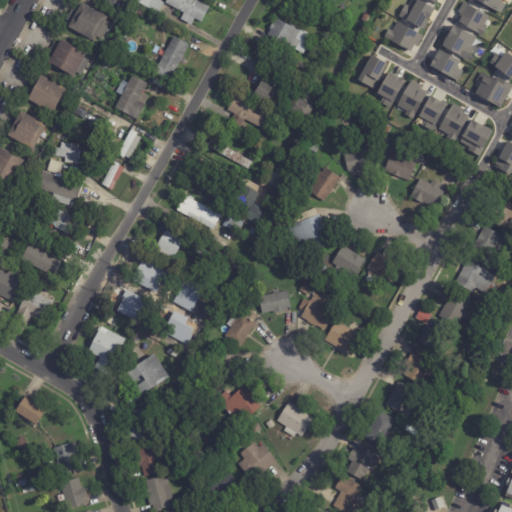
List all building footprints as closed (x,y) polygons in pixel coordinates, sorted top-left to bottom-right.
[(159,0),(164,3),(158,13),(135,0),(159,0)] [(191,24),(181,18),(184,12),(165,2),(166,0),(197,0),(209,6),(201,21),(194,18),(191,24)] [(411,0),(418,0),(434,9),(423,29),(407,20),(405,20),(398,16),(405,4),(407,6),(411,0)] [(502,0),(501,2),(506,4),(500,14),(486,6),(484,8),(468,0),(502,0)] [(82,2),(107,16),(93,40),(67,26),(81,2),(82,2)] [(462,2),(488,16),(483,26),(486,28),(481,35),(455,21),(459,14),(456,12),(462,2)] [(144,11),(141,15),(137,13),(133,20),(126,17),(133,5),(144,11)] [(365,13),(369,15),(366,22),(361,19),(365,13)] [(300,30),(296,38),(301,40),(296,49),(267,34),(270,29),(270,28),(272,23),(273,23),(276,18),(290,25),(291,24),(301,29),(300,30)] [(397,21),(423,36),(417,46),(414,45),(410,51),(384,36),(388,28),(392,31),(397,21)] [(454,25),(475,37),(470,47),(472,48),(466,60),(442,46),(443,44),(442,43),(446,38),(454,25)] [(185,42),(189,45),(170,80),(154,72),(174,36),(185,42)] [(62,39),(86,52),(83,57),(89,60),(81,75),(75,72),(73,77),(47,62),(61,38),(62,39)] [(334,46),(331,54),(324,51),(328,40),(335,43),(334,46)] [(439,49),(460,61),(457,67),(463,71),(457,81),(429,65),(439,49)] [(505,52),(511,57),(511,79),(489,62),(494,56),(500,60),(505,52)] [(371,55),(387,64),(374,89),(357,80),(371,55)] [(388,72),(405,81),(389,108),(379,103),(383,96),(377,93),(388,72)] [(480,72),(475,81),(480,83),(474,93),(500,108),(511,86),(497,77),(495,80),(480,72)] [(42,75),(66,88),(52,113),(27,99),(41,74),(42,75)] [(142,93),(138,100),(145,104),(137,119),(115,107),(132,75),(147,83),(142,93)] [(279,88),(271,104),(252,94),(261,78),(279,88)] [(411,80),(421,85),(419,88),(426,92),(412,118),(404,114),(406,111),(397,105),(411,80)] [(245,119),(239,130),(228,124),(234,114),(227,110),(235,95),(250,103),(252,100),(272,111),(263,129),(245,119)] [(307,99),(315,103),(306,120),(286,109),(293,95),(303,100),(305,97),(307,99)] [(430,95),(440,101),(441,100),(447,103),(435,125),(419,116),(430,95)] [(453,103),(463,109),(462,112),(468,115),(454,140),(447,137),(449,133),(440,128),(453,103)] [(108,111),(106,116),(95,110),(98,105),(109,111),(108,111)] [(329,107),(337,111),(334,118),(326,114),(329,107)] [(80,109),(89,114),(86,120),(77,114),(80,109)] [(21,111),(46,125),(32,149),(6,135),(20,111),(21,111)] [(269,118),(274,121),(270,127),(266,125),(269,118)] [(471,119),(492,131),(479,155),(469,150),(473,143),(462,137),(471,119)] [(385,125),(391,129),(388,134),(382,131),(385,125)] [(137,133),(136,135),(141,138),(129,160),(118,153),(131,130),(137,133)] [(113,133),(115,134),(111,143),(106,140),(111,132),(113,133)] [(207,145),(211,139),(252,162),(248,169),(207,146),(207,145)] [(507,141),(511,143),(511,171),(510,175),(493,166),(507,141)] [(365,170),(360,171),(359,169),(348,171),(344,154),(363,149),(362,145),(373,142),(379,166),(365,170)] [(80,154),(79,164),(64,162),(65,158),(52,156),(54,147),(60,148),(61,143),(78,145),(78,151),(80,151),(80,154)] [(311,145),(318,148),(315,154),(309,150),(311,145)] [(1,148),(0,149),(25,162),(12,186),(0,179),(0,147),(1,147),(1,148)] [(399,177),(384,171),(391,153),(393,154),(395,149),(409,154),(406,160),(416,163),(409,180),(399,177)] [(62,165),(59,175),(47,171),(50,160),(62,164),(62,165)] [(190,182),(198,168),(195,166),(199,160),(215,169),(212,175),(229,184),(220,199),(205,190),(204,192),(198,189),(200,187),(190,182)] [(122,167),(124,168),(112,190),(102,184),(109,170),(105,167),(108,162),(112,165),(114,161),(119,164),(119,165),(122,167)] [(337,175),(340,177),(324,201),(309,191),(316,180),(311,177),(316,169),(321,172),(325,167),(337,175)] [(58,177),(82,185),(76,201),(70,199),(68,206),(51,200),(53,193),(36,188),(42,171),(58,177)] [(441,184),(439,188),(444,191),(435,208),(424,202),(423,204),(411,197),(420,179),(430,184),(433,179),(441,184)] [(270,205),(259,226),(245,218),(247,215),(238,210),(242,203),(231,197),(239,182),(259,193),(257,197),(270,205)] [(193,200),(221,215),(213,229),(207,226),(210,221),(189,210),(186,215),(176,210),(184,196),(188,198),(189,196),(194,198),(193,200)] [(497,203),(501,197),(511,203),(511,222),(507,231),(487,219),(497,203)] [(83,223),(79,231),(72,227),(69,233),(58,228),(62,221),(44,212),(48,205),(83,223)] [(319,214),(329,243),(299,254),(288,226),(290,225),(293,217),(315,209),(317,215),(319,214)] [(229,213),(244,221),(237,234),(223,226),(229,213)] [(8,219),(25,228),(19,239),(2,230),(8,219)] [(482,233),(485,226),(502,236),(489,261),(472,251),(482,233)] [(251,227),(257,229),(254,236),(248,233),(251,227)] [(267,228),(280,235),(273,247),(259,240),(266,228),(267,228)] [(176,237),(183,241),(175,255),(175,256),(172,261),(154,251),(165,231),(167,232),(168,231),(177,236),(176,237)] [(0,237),(11,243),(13,245),(9,254),(6,253),(5,254),(0,251),(0,237)] [(216,242),(219,237),(229,243),(226,248),(216,242)] [(202,242),(214,249),(208,259),(207,258),(202,266),(194,261),(198,254),(191,250),(197,239),(202,242)] [(31,242),(34,243),(35,241),(65,258),(61,264),(59,263),(55,270),(48,265),(51,259),(32,248),(32,247),(28,245),(30,241),(31,242)] [(345,248),(365,259),(355,276),(347,272),(344,277),(334,271),(337,267),(332,264),(343,246),(345,248)] [(14,251),(21,256),(19,261),(11,256),(14,251)] [(378,253),(382,256),(383,255),(394,261),(393,262),(402,267),(393,283),(368,268),(377,253),(378,253)] [(463,269),(468,260),(495,275),(485,294),(476,288),(474,293),(455,283),(463,269)] [(0,269),(7,273),(24,283),(13,303),(0,295),(0,269)] [(175,281),(180,272),(193,279),(186,291),(173,284),(175,281)] [(149,275),(173,290),(166,301),(156,294),(142,319),(122,307),(137,282),(139,283),(145,273),(149,275)] [(302,273),(308,277),(306,281),(299,277),(302,273)] [(368,275),(378,281),(375,286),(365,280),(368,275)] [(304,282),(312,286),(307,295),(299,290),(304,282)] [(439,316),(446,303),(442,300),(449,288),(470,299),(457,325),(439,316)] [(35,293),(52,302),(42,322),(31,316),(26,327),(12,320),(28,289),(35,293)] [(291,307),(286,308),(287,311),(277,314),(277,311),(263,314),(259,297),(273,294),(273,293),(278,292),(278,293),(287,290),(291,307)] [(233,292),(240,299),(234,304),(228,297),(233,292)] [(328,302),(325,308),(334,313),(326,329),(301,316),(303,312),(298,309),(304,299),(309,301),(310,301),(314,294),(329,301),(328,302)] [(242,301),(247,305),(243,309),(239,306),(242,301)] [(254,313),(258,316),(254,321),(257,323),(239,347),(224,336),(230,327),(226,324),(237,310),(241,313),(242,312),(244,314),(248,309),(254,313)] [(416,317),(421,309),(432,315),(426,325),(415,318),(416,317)] [(128,311),(136,316),(133,321),(125,316),(128,311)] [(464,312),(470,314),(466,320),(461,318),(464,312)] [(107,315),(118,321),(115,327),(104,321),(107,315)] [(418,341),(432,317),(452,329),(437,353),(418,341)] [(474,319),(482,324),(478,331),(470,327),(474,319)] [(354,331),(363,337),(352,355),(325,340),(336,321),(349,329),(349,328),(354,331)] [(122,344),(107,375),(94,368),(99,357),(88,352),(100,327),(107,330),(105,335),(122,344)] [(419,352),(437,361),(424,387),(401,375),(411,354),(415,356),(417,351),(419,352)] [(167,352),(171,355),(166,363),(162,360),(167,352)] [(237,354),(239,379),(217,381),(215,355),(237,353),(237,354)] [(142,396),(136,388),(134,390),(129,383),(132,380),(126,372),(154,354),(169,378),(142,396)] [(408,416),(387,405),(399,381),(416,390),(408,406),(412,408),(408,416)] [(254,394),(259,401),(257,402),(261,407),(246,419),(241,413),(235,418),(226,408),(224,410),(216,400),(226,391),(231,397),(244,386),(250,394),(252,392),(254,394)] [(24,398),(45,412),(36,426),(27,420),(25,422),(16,416),(18,414),(15,412),(24,398)] [(290,404),(313,418),(302,437),(277,422),(288,403),(290,404)] [(127,427),(125,421),(128,421),(125,413),(145,408),(148,419),(145,419),(151,438),(132,444),(127,427)] [(382,413),(396,420),(381,447),(365,438),(379,411),(382,413)] [(271,420),(275,426),(270,429),(266,424),(271,420)] [(260,431),(255,434),(251,427),(258,423),(262,430),(260,431)] [(412,428),(418,431),(416,436),(409,433),(412,428)] [(236,443),(232,445),(228,440),(234,436),(238,441),(236,443)] [(16,440),(24,437),(27,446),(19,449),(16,440)] [(202,437),(210,439),(208,447),(200,445),(202,437)] [(144,477),(141,466),(139,467),(136,454),(140,453),(138,446),(154,442),(161,473),(144,477)] [(263,444),(277,462),(252,482),(238,464),(244,459),(240,454),(254,442),(259,448),(263,444)] [(76,461),(79,468),(60,474),(53,449),(71,443),(76,461)] [(353,450),(354,448),(358,451),(360,446),(380,457),(373,471),(369,469),(362,481),(346,472),(352,462),(348,460),(353,450)] [(46,461),(51,460),(54,472),(49,473),(46,461)] [(241,489),(220,505),(208,489),(229,473),(241,489)] [(152,511),(145,488),(147,487),(145,482),(166,475),(173,499),(168,500),(170,507),(152,511)] [(358,496),(355,501),(363,506),(359,511),(343,511),(333,506),(341,492),(335,489),(343,475),(363,487),(358,496)] [(84,489),(86,498),(84,498),(85,504),(67,509),(61,489),(58,490),(57,484),(78,479),(81,489),(84,488),(84,489)] [(15,482),(24,480),(26,485),(17,488),(15,482)] [(444,507),(435,511),(431,501),(441,498),(444,507)] [(494,511),(496,509),(500,511),(504,503),(511,506),(510,509),(511,510),(511,511),(494,511)]
